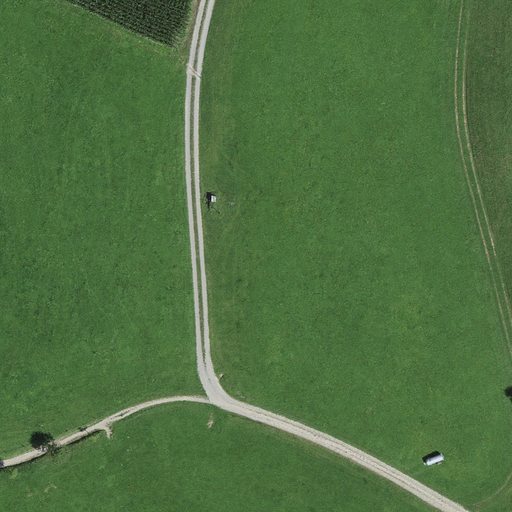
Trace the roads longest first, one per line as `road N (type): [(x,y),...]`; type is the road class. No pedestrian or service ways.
road 1 (track): [(207,0),(193,133),(212,388),(457,511)]
road 2 (track): [(468,0),(464,141),(511,332)]
road 3 (track): [(0,464),(153,403),(217,395)]
